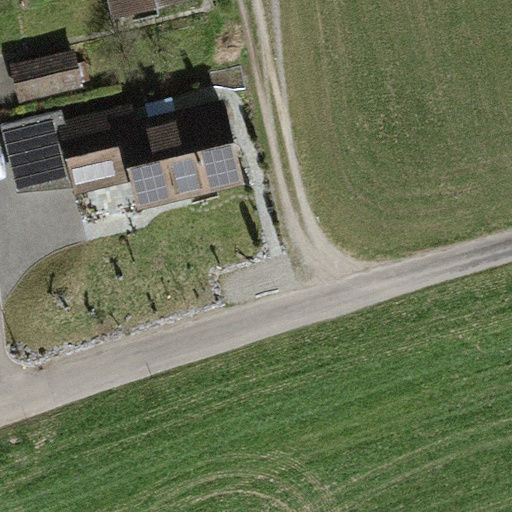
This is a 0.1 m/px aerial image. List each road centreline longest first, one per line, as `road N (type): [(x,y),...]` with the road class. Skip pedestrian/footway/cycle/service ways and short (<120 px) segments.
road 1 (unclassified): [(0,407),(511,246)]
road 2 (track): [(323,303),(290,183),(262,0)]
